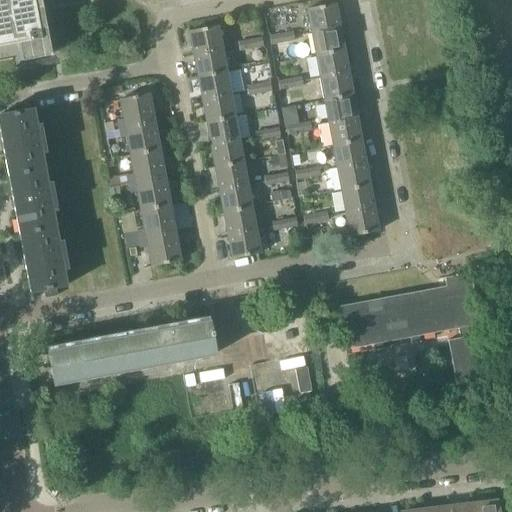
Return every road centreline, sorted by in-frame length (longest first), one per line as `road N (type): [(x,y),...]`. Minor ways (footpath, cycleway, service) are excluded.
road 1 (residential): [(214,280),(397,248),(353,0)]
road 2 (residential): [(273,490),(511,460)]
road 3 (residential): [(214,280),(171,63)]
road 4 (residential): [(0,320),(214,280)]
road 5 (residential): [(96,511),(273,490)]
road 6 (residential): [(171,63),(0,96)]
road 7 (residential): [(250,0),(174,16),(165,26),(171,63)]
road 8 (residential): [(19,511),(0,393)]
